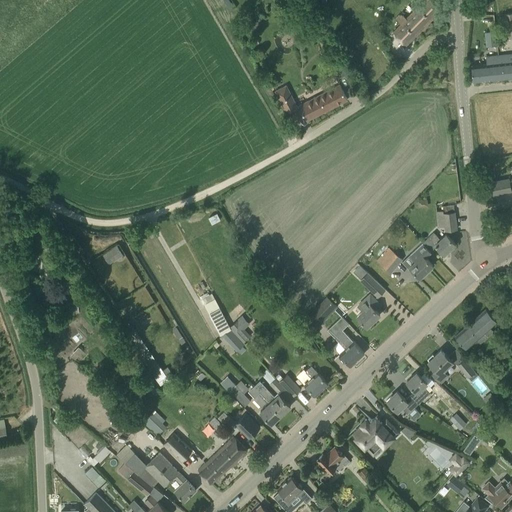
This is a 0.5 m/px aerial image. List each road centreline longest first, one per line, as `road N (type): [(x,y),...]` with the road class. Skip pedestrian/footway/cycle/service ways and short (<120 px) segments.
road 1 (tertiary): [(225,511),(485,264)]
road 2 (unclassified): [(191,201),(370,99),(427,43),(457,38)]
road 3 (unclassified): [(0,282),(35,393),(42,511)]
road 4 (tertiary): [(485,264),(457,38)]
road 5 (track): [(0,178),(91,221),(128,222),(191,201)]
